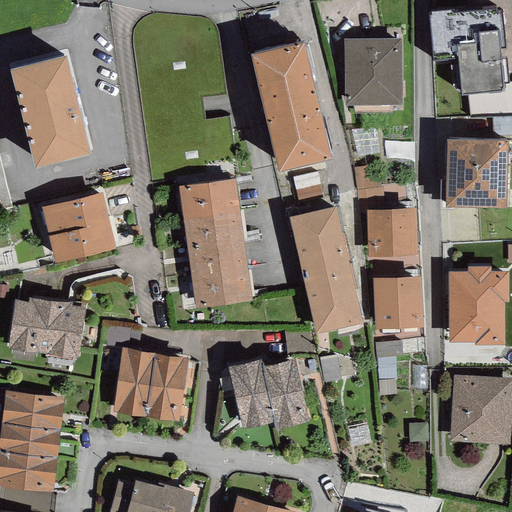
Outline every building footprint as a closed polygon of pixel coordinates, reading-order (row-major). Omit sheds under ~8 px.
[(497,11),(497,6),(428,14),(431,58),(458,56),(462,90),(468,90),(503,86),(503,79),(499,44),(505,43),(502,11),(497,11)] [(348,97),(397,96),(396,39),(346,40),(348,97)] [(279,161),(326,151),(301,40),(255,50),(279,161)] [(36,157),(84,146),(63,56),(15,67),(36,157)] [(493,114),(511,112),(511,78),(503,79),(503,86),(468,90),(470,115),(493,114)] [(511,112),(493,114),(493,134),(511,134),(511,112)] [(499,197),(500,141),(454,140),(453,196),(499,197)] [(0,209),(11,207),(0,164),(0,209)] [(298,202),(322,197),(315,169),(291,174),(298,202)] [(379,185),(377,175),(356,178),(360,214),(369,213),(383,213),(381,185),(379,185)] [(202,302),(246,297),(230,178),(187,184),(202,302)] [(109,243),(99,195),(45,206),(51,234),(55,234),(60,254),(109,243)] [(319,325),(357,315),(332,207),(293,217),(319,325)] [(371,247),(414,245),(412,211),(383,213),(369,213),(371,247)] [(485,272),(485,266),(469,266),(469,271),(451,271),(451,332),(479,332),(479,336),(497,336),(497,295),(502,295),(502,272),(485,272)] [(379,319),(418,318),(415,279),(377,280),(379,319)] [(67,306),(67,302),(32,297),(31,303),(15,301),(10,342),(76,350),(81,308),(67,306)] [(289,325),(289,345),(315,345),(315,326),(289,325)] [(376,356),(402,354),(399,338),(373,341),(376,356)] [(173,408),(180,357),(123,349),(116,397),(173,408)] [(322,378),(340,376),(335,353),(317,356),(322,378)] [(262,367),(260,359),(233,366),(246,416),(272,409),(276,421),(303,414),(289,360),(262,367)] [(504,437),(507,379),(456,376),(453,434),(504,437)] [(0,478),(42,484),(50,426),(43,425),(46,398),(8,393),(0,455),(0,478)] [(350,438),(365,434),(360,407),(343,410),(350,438)] [(129,509),(135,486),(121,482),(116,505),(129,509)] [(135,486),(129,509),(128,511),(183,511),(189,491),(162,484),(161,489),(136,482),(135,486)] [(287,511),(237,497),(233,511),(287,511)] [(398,511),(362,503),(359,511),(398,511)]
